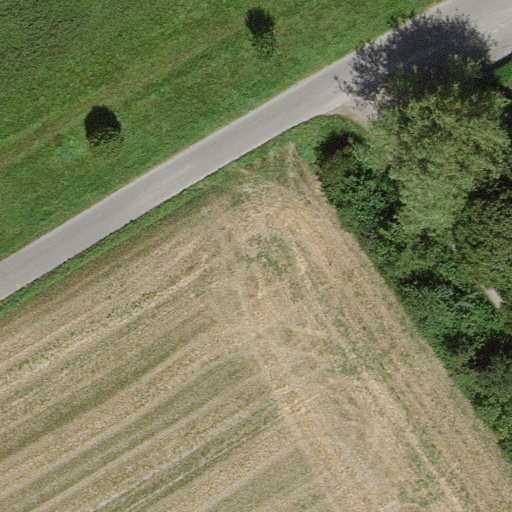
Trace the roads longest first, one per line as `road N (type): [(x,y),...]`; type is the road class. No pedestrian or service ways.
road 1 (unclassified): [(493,0),(0,282)]
road 2 (track): [(511,317),(344,79)]
